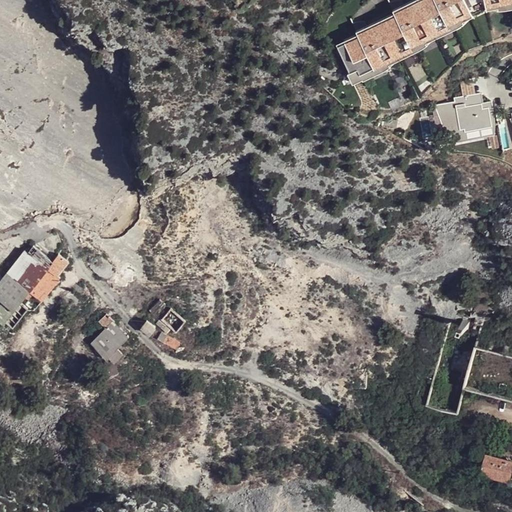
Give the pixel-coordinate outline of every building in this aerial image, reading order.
[(361,34),(340,45),(353,70),(360,67),(363,71),(377,64),(376,61),(412,43),(411,41),(449,22),(447,19),(472,8),(470,6),(482,0),(485,0),(486,0),(487,0),(418,0),(414,3),(412,0),(411,0),(395,9),(397,14),(377,23),(376,21),(359,29),(361,34)] [(455,101),(442,103),(446,123),(442,123),(445,131),(448,130),(450,142),(456,141),(456,139),(466,137),(464,128),(479,125),(480,128),(492,126),(488,107),(483,108),(482,102),(481,102),(480,92),(465,95),(454,98),(455,101)] [(466,137),(456,139),(456,141),(494,134),(495,125),(494,122),(494,118),(494,112),(493,107),(492,103),(492,101),(483,102),(482,102),(483,108),(488,107),(492,126),(480,128),(479,125),(464,128),(466,137)] [(442,103),(434,105),(442,123),(446,123),(442,103)] [(504,116),(495,109),(497,120),(501,118),(504,116)] [(36,284),(48,293),(61,277),(57,274),(68,261),(59,254),(53,260),(33,245),(28,252),(25,249),(7,272),(30,291),(36,284)] [(0,280),(0,299),(14,311),(20,303),(24,299),(30,291),(7,272),(0,280)] [(35,310),(48,293),(36,284),(30,291),(24,299),(35,310)] [(20,303),(14,311),(5,321),(13,327),(27,309),(20,303)] [(171,311),(164,320),(171,327),(175,330),(183,321),(171,311)] [(102,326),(109,320),(102,312),(95,319),(102,326)] [(171,327),(164,320),(161,318),(156,324),(166,333),(171,327)] [(141,327),(150,334),(156,327),(146,320),(141,327)] [(109,357),(114,363),(123,354),(118,348),(128,337),(113,322),(92,343),(107,359),(109,357)] [(177,348),(180,342),(162,332),(159,339),(177,348)] [(448,373),(467,377),(474,353),(454,348),(448,373)] [(416,401),(427,404),(433,378),(423,375),(416,401)] [(482,473),(511,480),(511,476),(511,460),(487,454),(485,460),(478,459),(477,463),(484,465),(482,473)]
